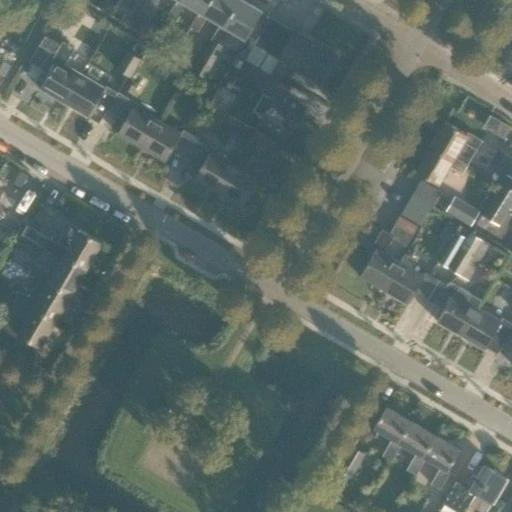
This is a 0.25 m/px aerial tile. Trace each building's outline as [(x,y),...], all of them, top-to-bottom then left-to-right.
[(0,0),(0,41),(10,46),(34,0),(0,0)] [(203,14),(211,0),(182,0),(182,1),(179,0),(178,0),(170,15),(178,20),(187,5),(201,12),(203,14)] [(224,26),(239,0),(211,0),(203,14),(201,12),(192,28),(200,32),(209,17),(222,25),(224,26)] [(222,25),(198,67),(193,75),(203,80),(223,46),(219,44),(225,34),(229,37),(232,31),(247,39),(263,12),(242,0),(239,0),(224,26),(222,25)] [(101,10),(110,15),(115,6),(110,2),(104,4),(101,10)] [(269,18),(255,43),(256,44),(266,50),(271,41),(281,25),(269,18)] [(161,29),(151,23),(146,34),(155,39),(161,29)] [(271,41),(266,50),(279,57),(278,58),(320,83),(336,55),(295,31),(294,32),(281,25),(271,41)] [(252,63),(257,66),(266,50),(256,44),(255,43),(254,43),(256,40),(251,37),(244,49),(243,49),(241,52),(238,51),(237,54),(238,55),(246,60),(252,63)] [(65,103),(83,74),(66,64),(75,49),(64,42),(57,54),(54,59),(58,62),(50,75),(42,89),(65,103)] [(39,44),(29,62),(50,75),(58,62),(54,59),(57,54),(39,44)] [(116,68),(130,77),(141,60),(127,51),(116,68)] [(245,75),(265,88),(273,75),(257,66),(252,63),(245,75)] [(83,74),(65,103),(99,123),(119,90),(107,84),(105,87),(83,74)] [(263,93),(253,111),(263,117),(261,120),(288,136),(298,119),(301,121),(306,112),(304,111),(303,111),(305,108),(285,96),(276,91),(272,98),(263,93)] [(141,147),(158,119),(135,105),(137,101),(125,95),(114,113),(125,120),(117,133),(141,147)] [(158,119),(141,147),(165,161),(173,148),(184,154),(194,136),(183,130),(181,132),(158,119)] [(477,150),(478,150),(483,141),(468,132),(466,135),(445,123),(431,148),(454,161),(456,158),(468,165),(477,150)] [(249,141),(269,153),(275,142),(255,130),(249,141)] [(218,193),(235,165),(212,151),(213,148),(202,141),(191,159),(202,165),(194,178),(218,193)] [(468,165),(456,158),(454,161),(431,148),(417,172),(440,186),(450,168),(463,175),(469,165),(468,165)] [(511,158),(500,151),(486,174),(499,181),(511,160),(511,158)] [(235,165),(218,193),(242,207),(258,181),(261,183),(272,164),(260,157),(250,174),(235,165)] [(27,175),(13,167),(7,177),(22,185),(27,175)] [(511,177),(509,176),(485,214),(500,224),(510,207),(511,208),(511,177)] [(407,204),(426,215),(432,204),(413,193),(407,204)] [(480,210),(454,196),(446,211),(471,225),(480,210)] [(419,225),(426,215),(407,204),(400,214),(419,225)] [(418,226),(399,215),(394,224),(413,235),(418,226)] [(448,269),(469,232),(470,231),(459,224),(437,263),(448,269)] [(29,226),(23,236),(33,242),(39,232),(29,226)] [(63,255),(86,269),(101,243),(78,229),(67,249),(49,239),(43,248),(61,258),(63,255)] [(385,291),(400,263),(399,263),(384,254),(394,237),(383,230),(372,248),(376,251),(361,277),(385,291)] [(461,277),(482,240),(469,232),(448,269),(461,277)] [(425,278),(410,269),(416,260),(405,254),(399,263),(400,263),(385,291),(409,305),(416,292),(428,299),(439,280),(427,274),(425,278)] [(71,295),(86,269),(63,255),(61,258),(51,275),(34,265),(28,274),(45,284),(48,281),(71,295)] [(10,287),(0,281),(0,291),(6,295),(10,287)] [(55,321),(71,295),(48,281),(45,284),(35,301),(18,291),(13,300),(30,310),(32,307),(55,321)] [(462,336),(478,308),(475,306),(480,299),(450,281),(444,283),(433,302),(445,309),(438,322),(462,336)] [(39,348),(55,321),(32,307),(30,310),(19,327),(2,317),(0,320),(0,328),(14,337),(16,334),(39,348)] [(478,308),(462,336),(486,350),(487,348),(499,355),(511,332),(511,323),(503,319),(502,322),(478,308)] [(400,443),(412,422),(388,408),(375,428),(394,439),(384,457),(393,462),(404,445),(400,443)] [(400,443),(404,445),(418,454),(408,471),(418,477),(428,459),(425,457),(437,437),(412,422),(400,443)] [(425,457),(428,459),(443,468),(433,485),(442,490),(452,473),(450,472),(462,451),(437,437),(425,457)] [(365,454),(351,446),(337,470),(351,478),(365,454)] [(493,504),(509,479),(487,465),(472,489),(460,481),(441,511),(440,511),(453,511),(455,510),(458,511),(467,511),(478,495),(493,504)] [(49,511),(50,511),(53,506),(38,497),(36,502),(33,506),(44,511),(49,511)]
